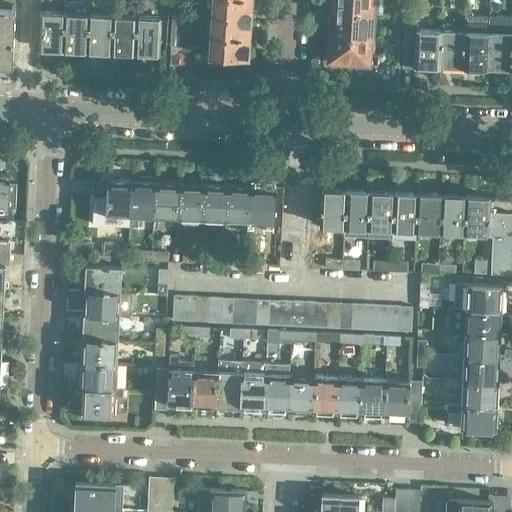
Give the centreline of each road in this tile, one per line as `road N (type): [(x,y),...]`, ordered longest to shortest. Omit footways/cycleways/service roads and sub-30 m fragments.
road 1 (residential): [(54,112),(36,449)]
road 2 (residential): [(36,449),(286,459)]
road 3 (tertiary): [(301,120),(54,112)]
road 4 (residential): [(286,459),(511,467)]
road 5 (tertiary): [(511,134),(301,120)]
road 6 (residential): [(301,120),(304,0)]
